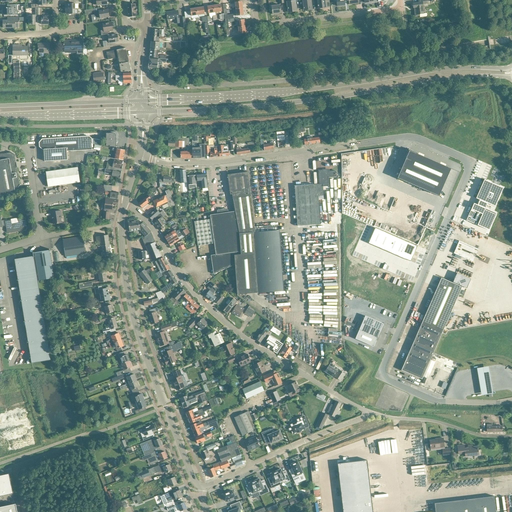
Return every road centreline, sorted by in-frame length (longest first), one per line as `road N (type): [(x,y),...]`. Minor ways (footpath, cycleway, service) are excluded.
road 1 (unclassified): [(353,144),(413,137),(467,166),(384,377),(439,401),(511,401)]
road 2 (residential): [(372,413),(220,317),(178,276),(150,225),(124,204)]
road 3 (unclassified): [(202,486),(137,332),(124,265),(124,204)]
road 4 (secondary): [(187,108),(306,101),(456,76)]
road 5 (residential): [(139,157),(192,165),(353,144)]
road 6 (residential): [(202,486),(372,413)]
road 7 (residential): [(256,22),(397,9),(400,0)]
road 8 (residential): [(511,436),(372,413)]
